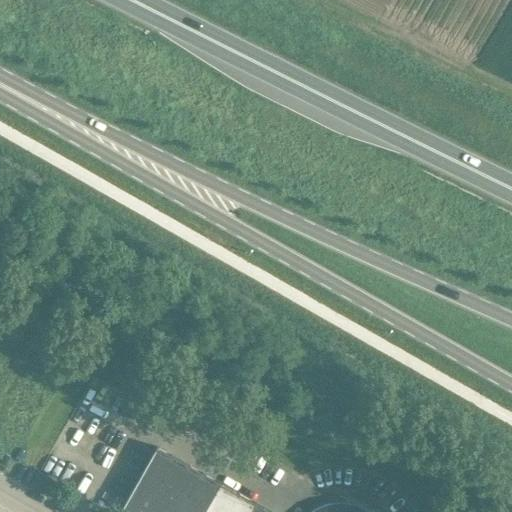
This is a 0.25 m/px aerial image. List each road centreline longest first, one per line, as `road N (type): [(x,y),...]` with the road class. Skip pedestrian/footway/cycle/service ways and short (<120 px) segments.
road 1 (secondary): [(111,149),(511,386)]
road 2 (secondary): [(511,321),(252,202),(111,149)]
road 3 (trunk): [(511,187),(130,0)]
road 4 (secondary): [(111,149),(0,86)]
